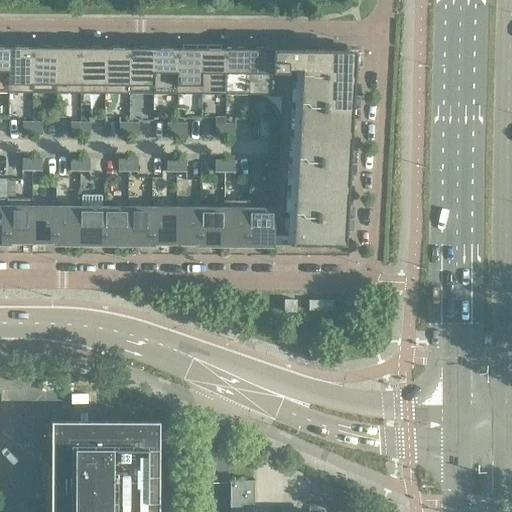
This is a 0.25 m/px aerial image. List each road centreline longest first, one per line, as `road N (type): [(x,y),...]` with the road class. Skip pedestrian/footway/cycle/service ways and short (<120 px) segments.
road 1 (residential): [(385,30),(368,277),(0,278)]
road 2 (secondary): [(506,407),(511,0)]
road 3 (residential): [(0,27),(385,30)]
road 4 (secondary): [(463,0),(455,326)]
road 5 (secondary): [(207,352),(238,380),(376,423),(456,436)]
road 6 (secondary): [(0,326),(98,330),(207,352)]
road 7 (secondary): [(387,378),(258,347),(207,352)]
